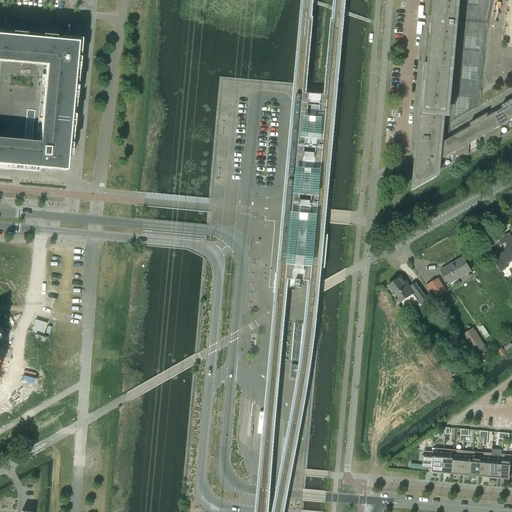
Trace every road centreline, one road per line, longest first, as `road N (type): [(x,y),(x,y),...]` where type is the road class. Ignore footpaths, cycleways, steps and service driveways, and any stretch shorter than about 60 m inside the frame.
road 1 (tertiary): [(265,492),(234,487),(223,468),(237,241),(216,231),(42,215)]
road 2 (tertiary): [(41,230),(187,244),(213,257),(218,282),(200,478),(208,499),(241,509)]
road 3 (residential): [(365,262),(511,179)]
road 4 (residential): [(400,148),(412,0)]
